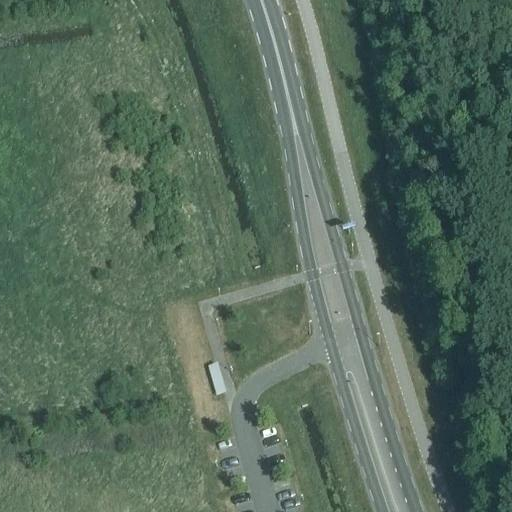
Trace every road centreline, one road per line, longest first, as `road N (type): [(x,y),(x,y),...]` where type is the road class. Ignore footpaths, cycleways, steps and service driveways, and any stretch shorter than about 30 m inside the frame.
road 1 (tertiary): [(414,511),(291,112)]
road 2 (tertiary): [(291,112),(289,151),(312,277),(382,511)]
